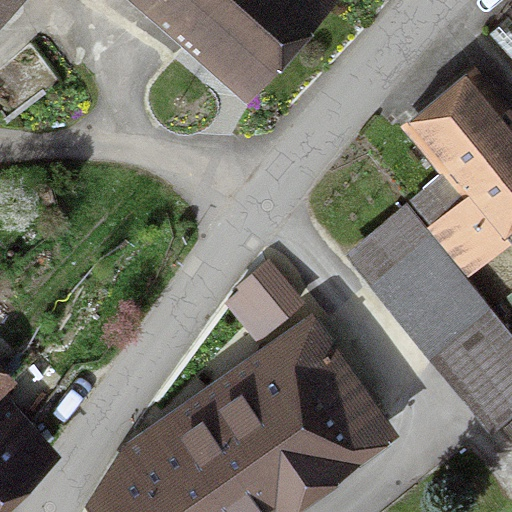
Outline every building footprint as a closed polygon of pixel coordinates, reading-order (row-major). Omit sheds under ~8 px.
[(168,0),(249,69),(309,0),(168,0)] [(499,221),(511,209),(511,127),(472,80),(418,124),(473,191),(430,227),(467,270),(510,234),(499,221)] [(511,324),(467,270),(430,227),(377,271),(505,425),(511,419),(511,324)] [(228,298),(247,322),(289,287),(265,260),(239,283),(241,286),(228,298)] [(101,501),(108,511),(251,511),(382,420),(312,320),(270,349),(281,368),(180,439),(172,428),(146,447),(153,457),(136,469),(139,474),(101,501)] [(0,485),(32,457),(0,422),(0,381),(6,376),(0,370),(0,485)]
